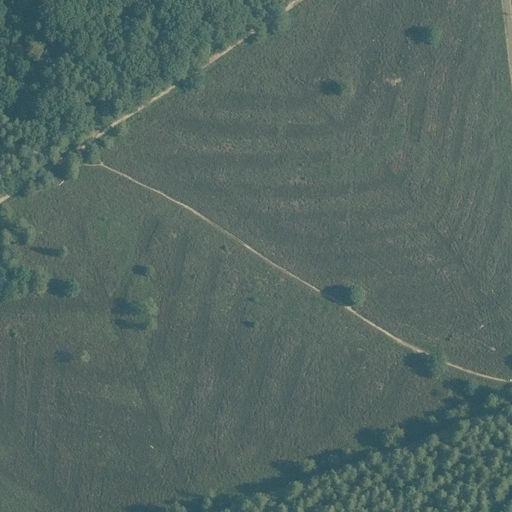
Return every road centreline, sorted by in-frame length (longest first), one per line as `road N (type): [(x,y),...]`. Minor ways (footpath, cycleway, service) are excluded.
road 1 (track): [(0,157),(94,159),(393,337),(477,376),(511,382)]
road 2 (track): [(0,204),(306,0)]
road 3 (track): [(511,413),(239,511)]
